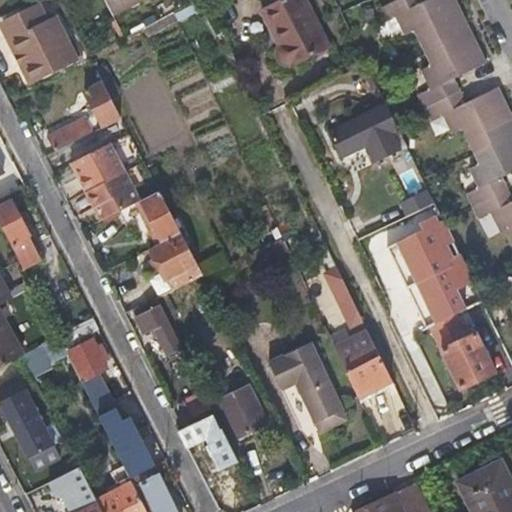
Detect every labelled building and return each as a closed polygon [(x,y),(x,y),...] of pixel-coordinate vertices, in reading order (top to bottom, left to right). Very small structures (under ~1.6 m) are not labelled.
[(105,0),(113,15),(143,0),(105,0)] [(286,0),(262,13),(269,28),(275,25),(286,44),(279,47),(278,55),(280,61),(285,65),(290,66),(296,66),(329,48),(304,0),(286,0)] [(420,0),(396,0),(380,8),(386,19),(393,16),(402,35),(412,31),(429,66),(419,71),(429,90),(422,94),(434,119),(441,116),(450,136),(460,131),(477,166),(468,170),(478,189),(470,193),(482,218),(489,215),(498,234),(509,229),(511,233),(511,201),(501,178),(511,172),(511,119),(498,89),(465,104),(453,79),(485,64),(454,0),(425,0),(421,2),(420,0)] [(77,60),(55,15),(47,19),(38,3),(4,21),(24,62),(19,64),(29,85),(77,60)] [(275,25),(269,28),(279,47),(286,44),(275,25)] [(121,117),(102,81),(85,90),(95,110),(49,135),(58,150),(121,117)] [(434,119),(422,94),(417,96),(429,121),(434,119)] [(401,137),(385,104),(329,131),(343,160),(367,149),(374,163),(406,147),(401,137)] [(91,190),(125,172),(110,143),(76,161),(91,190)] [(138,199),(125,172),(91,190),(105,217),(122,208),(138,199)] [(156,245),(180,232),(158,189),(138,199),(122,208),(131,224),(142,219),(156,245)] [(407,215),(433,202),(427,191),(401,203),(407,215)] [(477,220),(482,218),(470,193),(466,195),(477,220)] [(31,236),(9,194),(0,199),(0,222),(5,233),(19,259),(24,269),(45,258),(38,243),(33,245),(29,237),(31,236)] [(453,289),(471,281),(458,255),(448,259),(442,248),(452,243),(443,223),(437,225),(434,218),(419,224),(422,232),(387,249),(403,280),(394,285),(401,300),(410,296),(425,328),(432,324),(459,312),(463,310),(453,289)] [(172,290),(202,275),(190,250),(180,232),(156,245),(150,248),(172,290)] [(289,253),(282,238),(271,243),(279,258),(289,253)] [(0,281),(0,304),(32,286),(29,280),(6,292),(0,281)] [(357,312),(342,280),(333,284),(355,330),(364,325),(357,312)] [(381,291),(389,306),(401,300),(394,285),(381,291)] [(166,293),(157,298),(170,324),(178,320),(166,293)] [(154,299),(132,311),(145,336),(155,332),(166,354),(174,350),(179,348),(169,326),(154,299)] [(470,336),(459,312),(432,324),(443,349),(470,336)] [(0,367),(22,356),(0,314),(0,367)] [(359,397),(390,382),(367,332),(350,340),(345,333),(331,339),(359,397)] [(477,333),(470,336),(443,349),(440,350),(459,390),(495,373),(477,333)] [(66,353),(58,336),(47,341),(40,346),(49,362),(66,353)] [(84,380),(81,382),(91,401),(96,412),(113,402),(98,373),(107,368),(92,340),(69,352),(84,380)] [(343,412),(311,345),(269,363),(281,389),(297,382),(317,424),(343,412)] [(179,348),(174,350),(179,359),(186,355),(181,347),(179,348)] [(266,422),(246,384),(218,399),(237,437),(266,422)] [(0,404),(36,470),(65,454),(29,387),(0,402),(0,404)] [(195,422),(214,412),(205,395),(186,405),(195,422)] [(130,479),(150,468),(155,466),(130,418),(123,422),(116,409),(99,418),(130,479)] [(186,450),(209,495),(216,491),(194,446),(221,433),(213,417),(181,434),(189,449),(186,450)] [(511,511),(511,487),(500,464),(459,484),(472,511),(511,511)] [(101,511),(96,501),(79,467),(48,483),(55,497),(78,486),(89,507),(79,511),(101,511)] [(176,511),(157,477),(155,478),(150,468),(130,479),(132,483),(147,511),(176,511)] [(101,511),(147,511),(132,483),(96,501),(101,511)] [(427,511),(414,486),(359,511),(427,511)]
